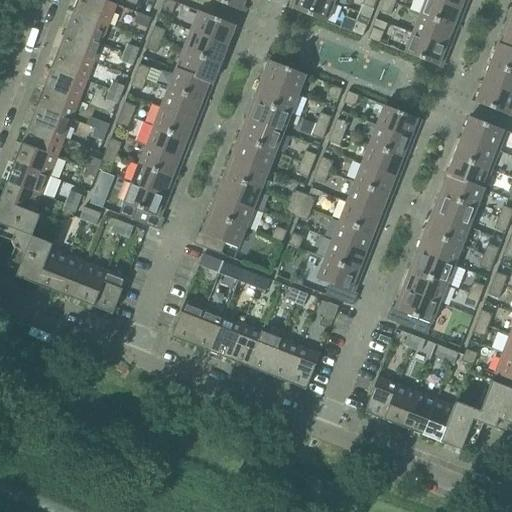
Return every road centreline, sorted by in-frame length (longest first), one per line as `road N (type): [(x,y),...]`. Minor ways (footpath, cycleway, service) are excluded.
road 1 (residential): [(325,427),(131,351)]
road 2 (residential): [(511,501),(325,427)]
road 3 (residential): [(131,351),(0,299)]
road 4 (residential): [(176,239),(131,351)]
road 5 (residential): [(325,427),(369,315)]
